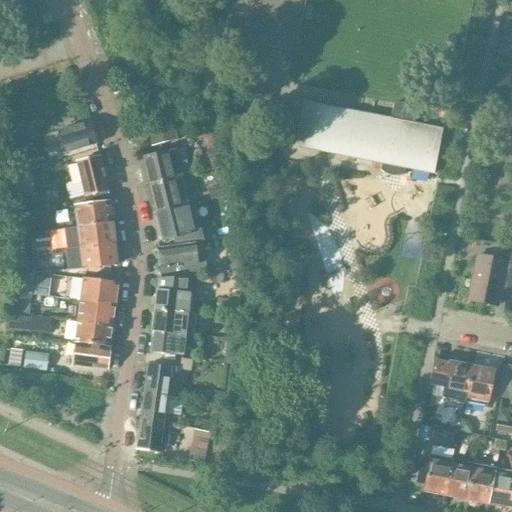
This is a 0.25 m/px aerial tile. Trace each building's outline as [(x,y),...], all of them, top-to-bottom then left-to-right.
[(511,18),(505,17),(502,32),(511,34),(511,18)] [(503,75),(494,73),(492,84),(501,86),(503,75)] [(440,96),(450,98),(452,86),(442,84),(440,96)] [(271,95),(247,90),(243,109),(266,114),(271,95)] [(390,121),(302,104),(294,146),(381,164),(379,171),(382,173),(384,174),(387,175),(389,176),(392,177),(395,177),(398,177),(400,176),(403,175),(405,168),(433,174),(441,131),(413,125),(416,110),(414,108),(412,106),(409,105),(406,104),(404,104),(401,103),(398,103),(395,104),(393,105),(390,121)] [(511,107),(511,108),(503,153),(511,154),(511,107)] [(16,143),(33,139),(29,123),(12,128),(16,143)] [(89,123),(57,132),(64,154),(95,145),(89,123)] [(175,140),(171,123),(146,130),(150,146),(175,140)] [(203,141),(210,160),(218,157),(211,138),(203,141)] [(171,151),(143,158),(150,186),(180,179),(181,178),(179,167),(175,168),(171,151)] [(76,182),(65,184),(69,200),(81,197),(83,206),(109,203),(107,192),(99,158),(76,164),(72,164),(76,182)] [(18,202),(14,173),(1,175),(6,216),(32,213),(30,201),(18,202)] [(180,179),(150,186),(156,214),(187,207),(180,179)] [(232,181),(207,188),(210,200),(235,194),(232,181)] [(35,196),(33,182),(23,184),(25,197),(35,196)] [(109,203),(83,206),(74,207),(77,229),(111,224),(109,203)] [(187,207),(156,214),(163,241),(194,234),(187,207)] [(111,224),(77,229),(80,249),(114,244),(111,224)] [(200,243),(226,239),(223,224),(197,228),(200,243)] [(114,244),(80,249),(82,270),(117,265),(114,244)] [(158,249),(156,249),(159,276),(204,272),(203,259),(195,260),(193,244),(158,249)] [(467,300),(496,307),(502,278),(511,280),(511,254),(506,254),(504,262),(476,257),(467,300)] [(156,279),(155,291),(188,294),(190,278),(156,279)] [(117,285),(82,280),(80,302),(114,306),(117,285)] [(188,294),(155,291),(153,312),(194,316),(195,305),(187,305),(188,294)] [(238,301),(216,300),(216,314),(238,315),(238,301)] [(114,306),(80,302),(77,322),(112,326),(114,306)] [(191,337),(194,316),(153,312),(151,332),(184,336),(191,337)] [(51,318),(8,316),(7,330),(51,332),(51,318)] [(112,326),(77,322),(74,343),(109,347),(112,326)] [(184,336),(151,332),(148,353),(182,356),(184,336)] [(226,344),(224,365),(232,365),(234,345),(226,344)] [(109,349),(78,345),(77,359),(73,358),(72,366),(106,370),(109,349)] [(45,371),(47,356),(28,354),(26,369),(45,371)] [(178,370),(189,372),(190,361),(179,360),(178,370)] [(462,363),(460,365),(448,363),(448,365),(432,361),(428,385),(443,388),(441,398),(464,403),(472,365),(462,363)] [(169,368),(147,365),(143,395),(165,398),(165,397),(176,398),(178,384),(174,384),(176,375),(174,375),(175,369),(169,368)] [(493,372),(482,369),(480,367),(472,365),(464,403),(486,407),(493,372)] [(511,367),(507,366),(503,389),(511,390),(511,367)] [(511,390),(503,389),(501,398),(511,400),(511,390)] [(143,395),(139,425),(161,427),(163,414),(171,415),(173,399),(165,398),(143,395)] [(221,405),(222,397),(214,396),(213,404),(211,403),(208,418),(217,420),(220,405),(221,405)] [(139,425),(135,450),(158,454),(158,447),(166,448),(168,437),(160,436),(161,427),(139,425)] [(503,434),(505,427),(496,426),(494,432),(503,434)] [(197,444),(205,445),(206,435),(198,434),(197,444)] [(452,461),(429,457),(422,492),(445,497),(452,461)] [(472,465),(452,461),(445,497),(455,499),(456,501),(465,503),(472,465)] [(494,470),(472,465),(465,503),(474,505),(477,503),(487,505),(494,470)] [(511,500),(510,473),(494,470),(487,505),(511,510),(511,500)]
